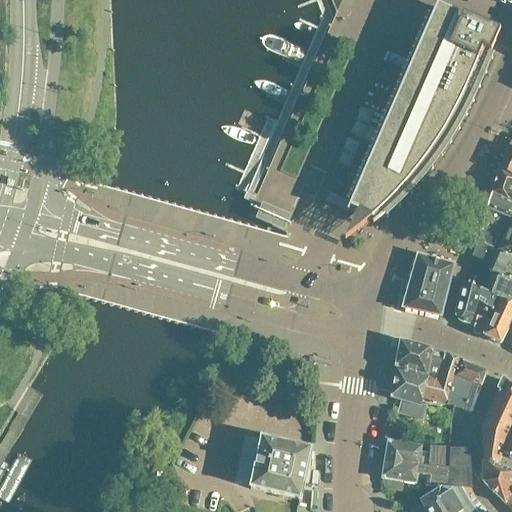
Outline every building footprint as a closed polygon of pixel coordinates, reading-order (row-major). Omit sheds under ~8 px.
[(511,0),(491,0),(511,8),(511,4),(511,0)] [(473,94),(500,33),(463,16),(459,24),(455,33),(451,31),(458,16),(437,7),(412,64),(387,54),(335,172),(360,183),(347,214),(348,214),(350,210),(376,222),(372,225),(373,226),(384,216),(389,212),(401,200),(409,191),(413,187),(429,168),(436,159),(443,149),(454,131),(459,122),(469,103),(473,94)] [(510,175),(511,171),(511,149),(509,148),(500,171),(510,175)] [(511,171),(510,175),(511,176),(511,196),(508,205),(511,206),(511,220),(511,223),(486,211),(483,225),(481,233),(478,244),(494,250),(498,251),(511,258),(511,255),(511,171)] [(508,205),(511,196),(511,176),(510,175),(500,171),(491,195),(508,205)] [(511,223),(511,220),(511,206),(508,205),(491,195),(486,210),(486,211),(511,223)] [(490,263),(494,250),(478,244),(474,258),(490,263)] [(511,258),(498,251),(489,272),(493,274),(511,283),(511,282),(511,258)] [(440,319),(453,266),(417,256),(402,309),(440,319)] [(511,307),(511,282),(511,283),(493,274),(488,284),(476,278),(473,285),(468,283),(466,287),(482,293),(498,300),(511,307)] [(475,317),(482,293),(466,287),(463,286),(456,315),(456,318),(457,321),(458,323),(462,325),(474,327),(476,320),(475,317)] [(484,338),(498,300),(482,293),(475,317),(476,320),(474,327),(472,333),(484,338)] [(501,345),(511,319),(511,307),(498,300),(484,338),(501,345)] [(418,360),(420,349),(401,343),(396,370),(424,379),(436,382),(439,365),(418,360)] [(455,378),(460,363),(431,351),(420,349),(418,360),(439,365),(436,382),(424,379),(421,400),(465,412),(467,384),(455,378)] [(471,413),(487,373),(460,363),(455,378),(467,384),(465,412),(471,413)] [(421,400),(424,379),(396,370),(391,400),(397,403),(397,406),(406,408),(406,404),(420,408),(421,400)] [(498,466),(511,434),(511,385),(503,380),(495,396),(496,396),(486,417),(487,418),(481,431),(482,431),(483,460),(498,466)] [(13,427),(0,448),(0,486),(30,437),(13,427)] [(511,471),(511,434),(498,466),(511,471)] [(306,472),(310,454),(311,454),(311,451),(308,451),(308,452),(263,442),(263,441),(261,440),(260,443),(244,440),(241,453),(234,484),(250,487),(249,491),(252,491),(252,490),(298,501),(300,502),(301,499),(300,499),(304,482),(307,472),(306,472)] [(430,461),(430,454),(421,453),(422,448),(387,444),(385,462),(431,466),(431,461),(430,461)] [(470,491),(467,451),(430,447),(430,454),(430,461),(431,461),(431,466),(449,468),(447,489),(470,492),(470,491)] [(511,493),(511,471),(498,466),(483,460),(482,482),(505,506),(506,504),(511,493)] [(447,489),(449,468),(431,466),(385,462),(383,483),(385,491),(400,493),(403,484),(416,486),(418,476),(427,477),(426,487),(439,488),(447,489)] [(167,493),(169,483),(149,479),(147,488),(167,493)] [(484,511),(476,502),(472,496),(470,491),(470,492),(447,489),(439,488),(440,490),(453,511),(484,511)] [(453,511),(440,490),(420,502),(425,511),(453,511)]
